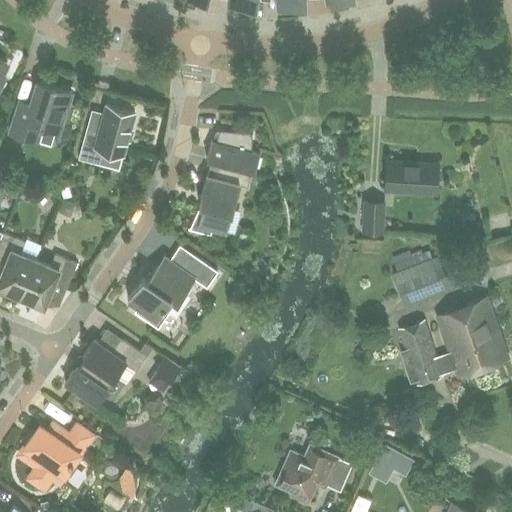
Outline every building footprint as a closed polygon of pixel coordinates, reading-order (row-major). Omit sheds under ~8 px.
[(40,81),(33,102),(20,98),(9,132),(23,137),(28,121),(43,126),(42,129),(55,134),(56,130),(58,131),(62,118),(67,120),(71,109),(66,107),(71,91),(54,86),(55,84),(51,82),(51,84),(40,81)] [(134,111),(106,103),(99,129),(87,126),(78,158),(101,164),(106,149),(123,153),(126,139),(129,140),(133,128),(130,127),(134,111)] [(254,170),(255,166),(259,152),(250,150),(252,132),(217,129),(217,130),(218,130),(216,141),(210,140),(206,158),(211,159),(207,174),(205,173),(200,193),(205,195),(201,210),(198,209),(190,227),(188,226),(188,227),(210,232),(212,227),(222,229),(228,206),(232,208),(238,183),(246,185),(246,187),(247,187),(249,169),(254,170)] [(436,192),(438,162),(386,159),(385,189),(436,192)] [(385,200),(363,199),(361,231),(383,232),(385,200)] [(18,299),(34,258),(19,252),(24,240),(2,231),(2,232),(0,236),(0,260),(4,263),(0,273),(0,288),(3,291),(15,298),(18,299)] [(403,303),(450,285),(437,254),(432,257),(429,250),(395,264),(397,270),(391,272),(403,303)] [(50,265),(34,258),(18,299),(20,300),(35,304),(43,305),(46,299),(58,305),(76,262),(55,253),(50,265)] [(142,276),(127,298),(138,305),(134,310),(157,326),(175,301),(176,301),(193,277),(206,286),(217,270),(192,253),(182,267),(164,255),(147,279),(142,276)] [(457,376),(508,358),(486,295),(436,314),(452,356),(439,360),(424,318),(398,328),(416,384),(442,375),(441,372),(454,367),(457,376)] [(77,364),(64,381),(96,403),(106,388),(107,389),(109,389),(110,389),(111,389),(113,389),(114,388),(116,387),(116,385),(117,385),(117,384),(117,382),(117,381),(117,380),(117,379),(116,378),(116,377),(114,376),(124,362),(135,370),(146,355),(123,339),(116,350),(114,348),(109,349),(94,338),(82,355),(84,357),(79,365),(77,364)] [(179,366),(165,356),(155,369),(170,379),(179,366)] [(48,430),(39,424),(19,453),(37,466),(29,477),(43,486),(51,475),(59,481),(84,444),(53,423),(48,430)] [(340,490),(352,462),(310,444),(304,456),(290,450),(276,483),(293,490),(292,494),(307,501),(315,482),(324,485),(325,484),(340,490)] [(476,511),(452,502),(447,511),(476,511)]
